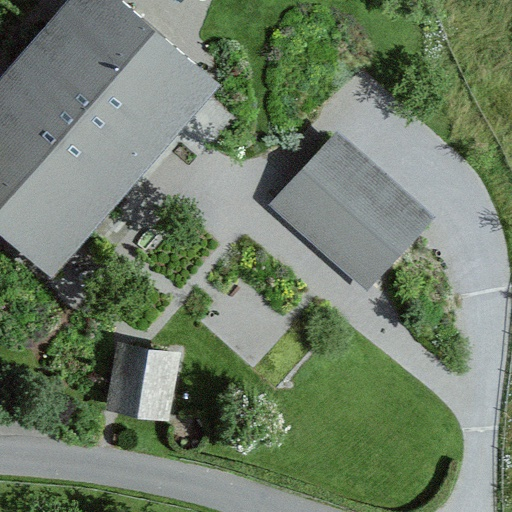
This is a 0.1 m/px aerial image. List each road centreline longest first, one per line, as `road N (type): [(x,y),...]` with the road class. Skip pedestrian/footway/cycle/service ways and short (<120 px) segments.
road 1 (track): [(465,511),(484,324),(478,265),(450,193),(409,142)]
road 2 (unclassified): [(0,457),(117,468),(284,511)]
